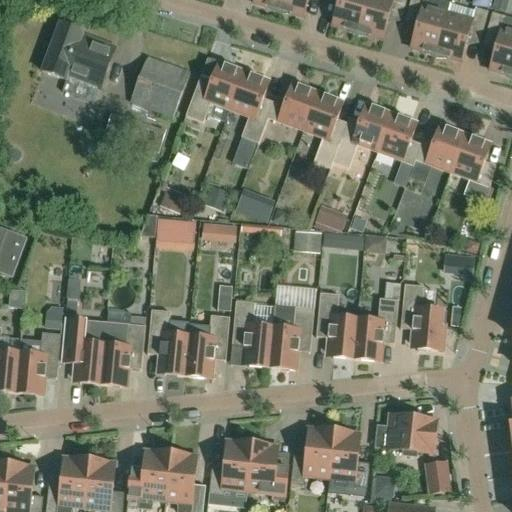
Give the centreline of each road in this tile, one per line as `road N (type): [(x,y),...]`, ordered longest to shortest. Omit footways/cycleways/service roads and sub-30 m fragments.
road 1 (residential): [(0,423),(468,378)]
road 2 (residential): [(511,100),(163,0)]
road 3 (residential): [(511,227),(468,378)]
road 4 (residential): [(468,378),(482,511)]
